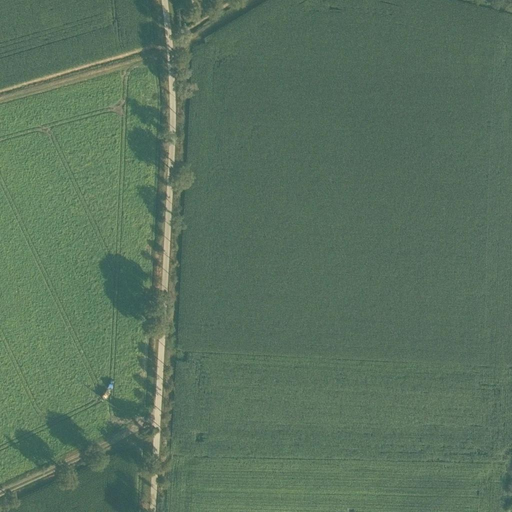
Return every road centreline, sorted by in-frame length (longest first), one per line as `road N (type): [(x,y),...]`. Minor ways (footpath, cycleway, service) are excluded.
road 1 (unclassified): [(151,511),(175,101),(162,0)]
road 2 (track): [(156,419),(0,495)]
